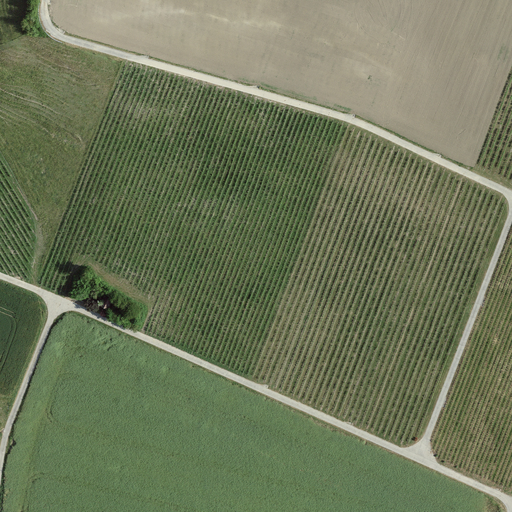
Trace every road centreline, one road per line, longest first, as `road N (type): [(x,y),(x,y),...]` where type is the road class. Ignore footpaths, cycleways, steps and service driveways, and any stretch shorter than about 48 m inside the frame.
road 1 (track): [(0,277),(511,503)]
road 2 (track): [(46,0),(52,35),(329,112),(511,198)]
road 3 (track): [(511,214),(418,459)]
road 4 (track): [(57,301),(4,439),(0,472)]
